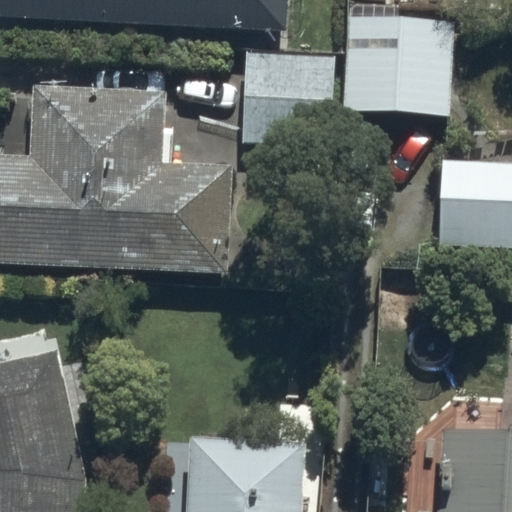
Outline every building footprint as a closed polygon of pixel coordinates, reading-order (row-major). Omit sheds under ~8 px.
[(0,0),(0,15),(287,28),(287,0),(0,0)] [(454,21),(349,16),(344,129),(449,134),(454,21)] [(332,70),(244,69),(242,162),(330,163),(332,70)] [(0,284),(228,294),(232,189),(163,186),(165,114),(36,109),(33,177),(0,175),(0,284)] [(511,185),(443,182),(440,265),(511,267),(511,185)] [(0,511),(85,511),(87,496),(57,370),(0,383),(0,511)] [(511,511),(511,424),(466,423),(464,456),(444,455),(441,511),(511,511)] [(302,511),(304,468),(191,463),(188,511),(302,511)]
